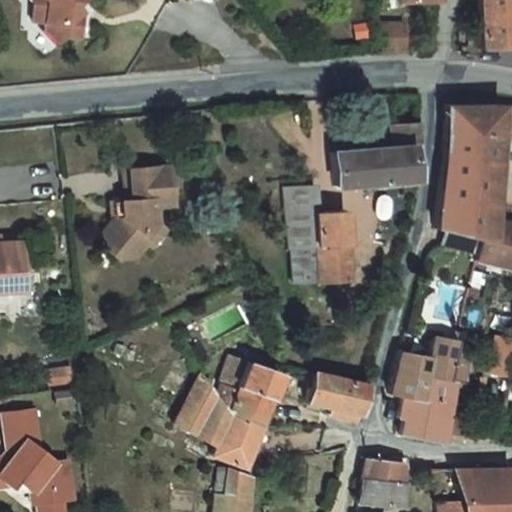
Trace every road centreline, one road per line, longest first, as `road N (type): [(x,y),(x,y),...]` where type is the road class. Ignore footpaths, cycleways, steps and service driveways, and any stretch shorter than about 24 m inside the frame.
road 1 (tertiary): [(0,107),(424,76)]
road 2 (residential): [(424,76),(424,191),(364,447)]
road 3 (residential): [(511,452),(439,456),(364,447)]
